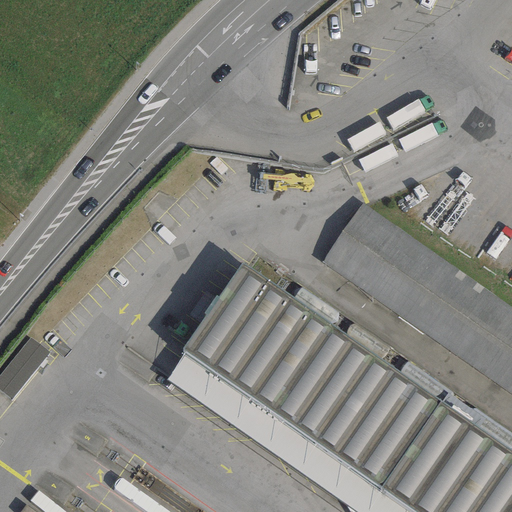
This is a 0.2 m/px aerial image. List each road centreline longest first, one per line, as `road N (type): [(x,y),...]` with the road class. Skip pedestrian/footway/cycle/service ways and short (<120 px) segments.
road 1 (primary): [(0,294),(118,151),(268,0)]
road 2 (unknown): [(69,400),(94,392),(280,511)]
road 3 (unknown): [(280,129),(296,78),(332,36),(380,0)]
